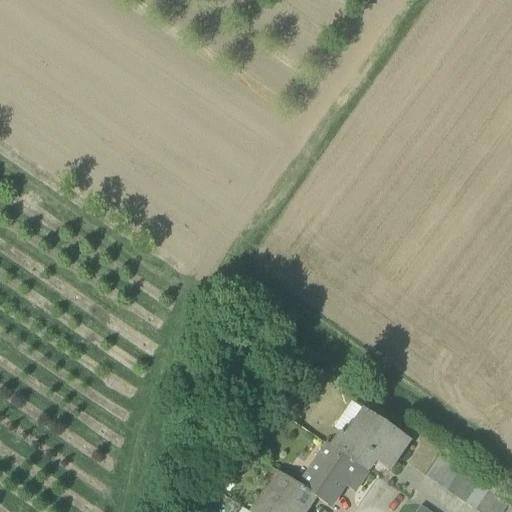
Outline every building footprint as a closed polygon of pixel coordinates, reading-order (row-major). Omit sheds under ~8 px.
[(344,439),(362,412),(350,405),(332,431),(339,435),(344,439)] [(339,435),(330,449),(366,474),(372,464),(386,474),(407,443),(362,412),(344,439),(339,435)] [(326,447),(298,488),(314,499),(327,508),(341,487),(351,495),(366,474),(330,449),(326,447)] [(425,479),(444,492),(458,472),(448,465),(438,459),(425,479)] [(444,492),(454,499),(468,479),(458,472),(444,492)] [(270,499),(284,478),(279,475),(254,511),(267,511),(274,503),(270,499)] [(274,503),(267,511),(304,511),(314,499),(298,488),(284,478),(270,499),(274,503)] [(454,499),(464,506),(478,486),(468,479),(454,499)] [(464,506),(473,511),(474,511),(488,492),(478,486),(464,506)] [(474,511),(489,511),(498,499),(488,492),(474,511)] [(503,511),(508,506),(498,499),(489,511),(503,511)]
